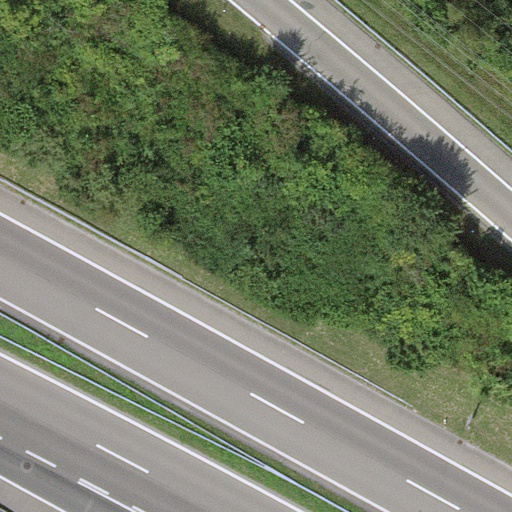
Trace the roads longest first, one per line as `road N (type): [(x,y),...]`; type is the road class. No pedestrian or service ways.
road 1 (motorway): [(464,511),(0,253)]
road 2 (motorway): [(511,214),(264,0)]
road 3 (motorway): [(0,398),(110,455)]
